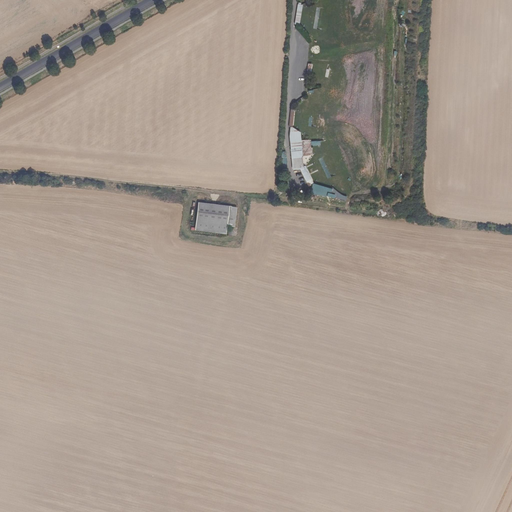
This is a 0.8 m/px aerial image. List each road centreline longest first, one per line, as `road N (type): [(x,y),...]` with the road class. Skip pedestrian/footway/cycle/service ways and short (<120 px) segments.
road 1 (track): [(0,172),(194,190)]
road 2 (secondary): [(0,88),(154,0)]
